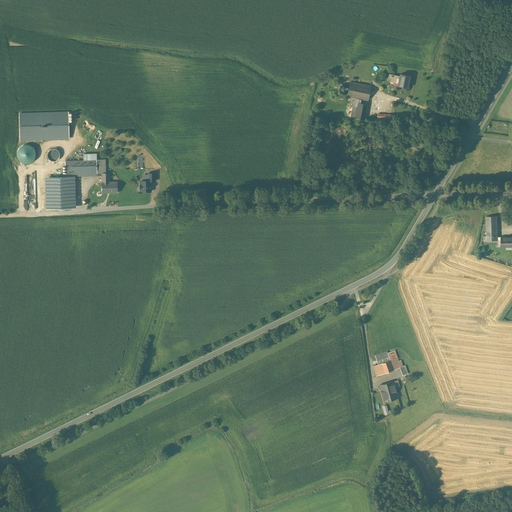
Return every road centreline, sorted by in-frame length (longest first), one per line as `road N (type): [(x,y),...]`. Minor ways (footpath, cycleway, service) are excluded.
road 1 (secondary): [(435,194),(389,266),(0,458)]
road 2 (secondary): [(511,64),(435,194)]
